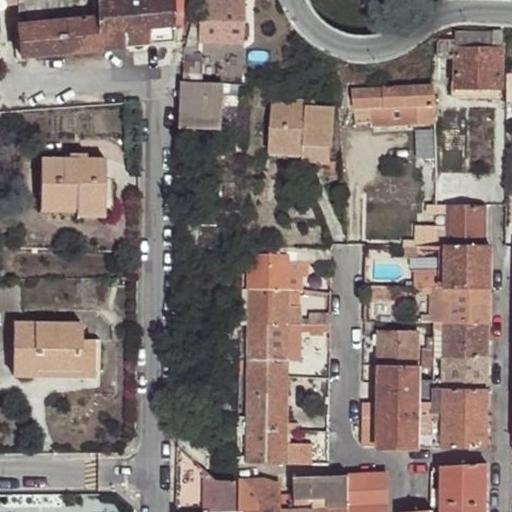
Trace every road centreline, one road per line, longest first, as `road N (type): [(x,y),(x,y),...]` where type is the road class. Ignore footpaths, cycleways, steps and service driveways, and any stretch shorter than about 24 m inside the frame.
road 1 (residential): [(5,84),(131,79),(153,103),(153,511)]
road 2 (residential): [(345,256),(342,462),(393,458),(393,511)]
road 3 (residential): [(501,511),(504,270),(496,206)]
road 4 (residential): [(296,0),(323,35),(357,49),(402,40),(455,11),(511,11)]
